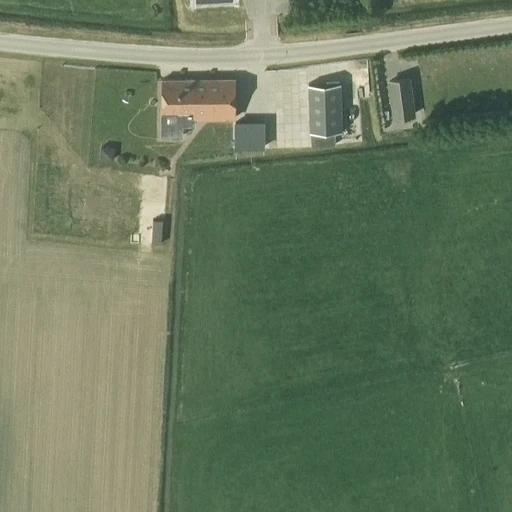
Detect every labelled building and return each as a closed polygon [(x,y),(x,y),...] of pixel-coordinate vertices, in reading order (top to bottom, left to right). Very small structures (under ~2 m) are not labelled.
[(410,79),(388,82),(392,118),(414,115),(410,79)] [(236,119),(235,80),(162,80),(162,113),(193,113),(193,119),(236,119)] [(308,84),(310,133),(342,131),(340,83),(308,84)] [(264,149),(265,126),(253,125),(252,149),(264,149)] [(102,148),(101,160),(113,161),(114,149),(102,148)] [(151,244),(161,245),(162,221),(153,220),(151,244)]
